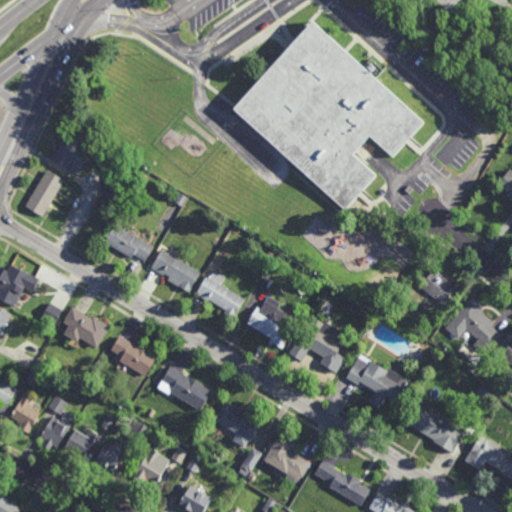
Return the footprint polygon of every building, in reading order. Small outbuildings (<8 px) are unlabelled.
[(233,112),(344,213),(362,193),(376,178),(354,158),(369,141),(390,160),(409,139),(422,125),(344,54),(313,24),(295,43),(237,107),(233,112)] [(76,175),(50,159),(67,131),(93,147),(76,175)] [(511,170),(511,196),(497,184),(510,169),(511,170)] [(42,216),(25,206),(46,170),(63,180),(42,216)] [(118,195),(109,189),(113,181),(123,187),(118,195)] [(409,195),(404,191),(408,185),(414,190),(409,195)] [(181,207),(174,203),(180,194),(186,198),(181,207)] [(107,219),(95,212),(102,200),(114,207),(107,219)] [(145,261),(133,254),(131,258),(104,242),(115,224),(153,247),(145,261)] [(200,273),(188,293),(168,280),(169,277),(164,274),(164,276),(151,268),(161,250),(200,273)] [(269,261),(264,258),(269,250),(274,254),(269,261)] [(279,264),(274,261),(277,256),(282,259),(279,264)] [(39,279),(33,292),(23,288),(14,307),(0,299),(0,273),(2,269),(6,271),(9,265),(39,279)] [(446,309),(420,286),(436,267),(444,274),(442,276),(457,289),(455,292),(458,294),(446,309)] [(220,285),(245,300),(233,319),(223,313),(225,310),(209,300),(208,301),(196,295),(206,277),(208,278),(209,276),(210,277),(214,270),(225,277),(220,285)] [(490,349),(453,318),(472,295),(484,305),(481,309),(483,310),(481,312),(495,323),(492,327),(501,335),(490,349)] [(281,303),(278,309),(293,318),(288,327),(294,330),(282,350),(269,342),(271,339),(247,324),(251,317),(250,316),(251,314),(252,315),(252,314),(251,314),(253,311),(254,312),(257,307),(260,309),(265,301),(269,296),(281,303)] [(54,324),(41,317),(50,303),(62,310),(54,324)] [(91,319),(93,317),(109,327),(96,349),(79,339),(75,345),(70,341),(71,339),(63,335),(68,326),(63,322),(72,307),(91,319)] [(7,325),(6,325),(3,331),(4,332),(2,335),(1,334),(0,336),(0,308),(11,314),(6,323),(8,324),(7,325)] [(302,362),(289,355),(312,316),(318,320),(318,319),(321,321),(321,322),(327,325),(337,330),(332,338),(333,338),(334,336),(337,339),(337,340),(343,343),(336,355),(333,353),(328,360),(309,349),(302,362)] [(137,347),(138,346),(150,353),(149,354),(156,358),(144,377),(119,362),(122,358),(110,351),(119,336),(137,347)] [(511,364),(500,355),(511,339),(511,364)] [(387,371),(389,368),(402,376),(397,384),(412,393),(404,405),(399,402),(397,406),(386,399),(379,410),(368,403),(374,392),(359,382),(357,385),(346,379),(361,355),(387,371)] [(188,378),(189,377),(202,385),(201,387),(212,393),(200,412),(170,393),(169,395),(158,388),(170,368),(188,378)] [(32,386),(25,381),(32,369),(40,374),(32,386)] [(17,389),(7,406),(0,401),(0,386),(3,381),(17,389)] [(32,399),(28,406),(40,413),(29,433),(18,428),(21,422),(10,416),(13,411),(14,412),(24,395),(32,399)] [(61,415),(48,407),(56,395),(68,403),(61,415)] [(229,407),(230,405),(256,420),(255,422),(261,426),(250,443),(248,442),(244,449),(232,442),(237,435),(214,421),(224,404),(229,407)] [(453,454),(433,442),(434,441),(411,427),(424,406),(466,432),(453,454)] [(150,418),(147,415),(151,409),(155,411),(150,418)] [(108,432),(101,428),(108,414),(116,418),(108,432)] [(57,448),(40,438),(53,416),(70,427),(57,448)] [(138,444),(125,437),(135,420),(148,427),(138,444)] [(93,441),(94,441),(83,459),(64,449),(75,430),(85,436),(89,429),(97,434),(93,441)] [(297,482),(284,475),(286,471),(279,467),(277,470),(264,462),(280,435),(296,445),(292,453),(309,463),(297,482)] [(511,454),(511,478),(501,471),(502,470),(485,459),(479,468),(465,459),(472,449),(481,435),(511,454)] [(114,447),(115,445),(122,449),(120,451),(125,454),(114,472),(95,461),(106,442),(114,447)] [(179,462),(171,458),(178,446),(186,451),(179,462)] [(165,468),(160,476),(160,477),(157,483),(150,478),(146,484),(142,481),(141,482),(132,477),(138,466),(139,467),(151,449),(160,454),(155,462),(165,468)] [(250,473),(242,468),(253,450),(261,455),(250,473)] [(195,472),(187,467),(194,456),(202,461),(195,472)] [(345,473),(346,471),(359,478),(358,481),(370,487),(361,503),(328,485),(331,480),(326,478),(326,479),(313,472),(322,457),(334,464),(334,466),(345,473)] [(211,497),(201,511),(195,511),(192,510),(192,511),(180,504),(181,504),(178,502),(181,497),(182,494),(184,495),(190,485),(211,497)] [(405,507),(406,505),(417,511),(380,511),(369,505),(378,491),(405,507)] [(0,511),(0,498),(2,495),(21,507),(19,511),(20,511),(0,511)] [(269,511),(267,511),(261,508),(269,497),(276,501),(269,511)]
